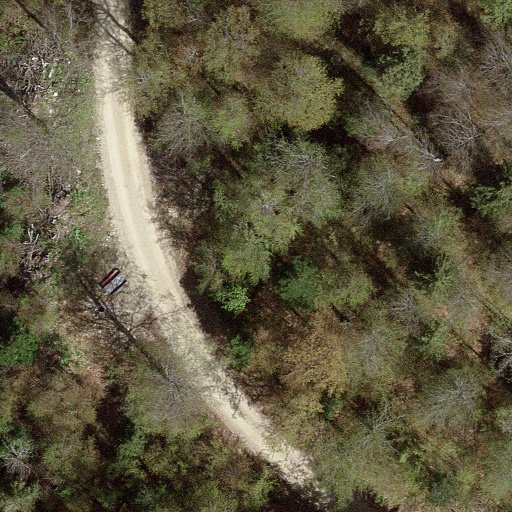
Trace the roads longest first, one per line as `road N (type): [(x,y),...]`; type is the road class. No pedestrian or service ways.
road 1 (track): [(352,511),(298,471),(223,392),(153,262),(123,180),(101,2)]
road 2 (track): [(153,262),(355,0)]
